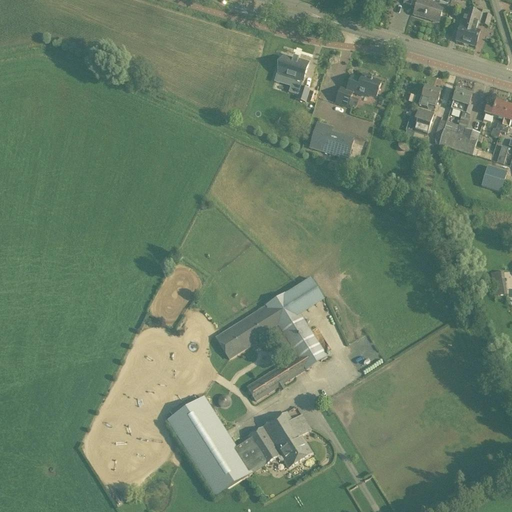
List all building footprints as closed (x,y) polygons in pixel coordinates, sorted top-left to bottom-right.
[(443,8),(425,2),(425,0),(404,0),(403,4),(410,7),(412,0),(414,0),(418,1),(414,17),(428,21),(438,24),(443,8)] [(460,27),(456,43),(465,46),(476,13),(465,10),(460,27)] [(476,13),(465,46),(475,49),(480,33),(477,32),(479,26),(489,29),(492,18),(490,17),(489,12),(482,10),(481,15),(476,13)] [(277,75),(274,84),(291,89),(293,80),(303,83),(308,65),(298,62),(298,61),(293,60),(292,63),(283,60),(279,75),(277,75)] [(367,79),(367,77),(363,76),(361,80),(352,77),(347,91),(341,89),(335,105),(348,110),(353,94),(356,95),(365,98),(366,96),(375,100),(381,84),(367,79)] [(306,104),(310,91),(299,88),(295,101),(306,104)] [(425,89),(422,98),(417,97),(415,106),(419,107),(418,108),(427,111),(428,108),(436,110),(437,104),(441,93),(425,89)] [(458,127),(441,122),(438,130),(437,130),(434,139),(435,146),(439,147),(473,158),(473,157),(477,143),(480,135),(466,131),(470,117),(472,108),(469,107),(472,96),(457,91),(453,103),(451,111),(462,115),(458,127)] [(496,103),(494,109),(487,107),(483,122),(490,124),(493,117),(504,121),(502,127),(497,125),(496,131),(493,130),(491,138),(498,140),(500,133),(501,133),(510,107),(496,103)] [(511,108),(510,107),(501,133),(507,135),(511,123),(511,108)] [(434,115),(418,110),(415,121),(416,122),(412,134),(414,135),(413,139),(422,142),(423,138),(426,138),(434,115)] [(317,124),(316,129),(309,150),(337,159),(336,164),(346,167),(347,161),(349,162),(355,141),(332,134),(333,129),(317,124)] [(503,166),(508,149),(501,147),(496,164),(503,166)] [(501,194),(507,174),(487,168),(481,188),(501,194)] [(507,296),(503,272),(491,274),(494,298),(507,296)] [(324,354),(300,317),(324,302),(310,280),(215,339),(229,362),(272,335),(289,363),(247,389),(256,403),(327,359),(324,354)] [(287,414),(263,429),(247,440),(234,448),(204,399),(168,422),(215,498),(252,476),(251,475),(264,467),(264,468),(278,459),(281,463),(282,463),(283,462),(289,471),(313,455),(302,439),(312,432),(302,416),(292,422),(287,414)]
